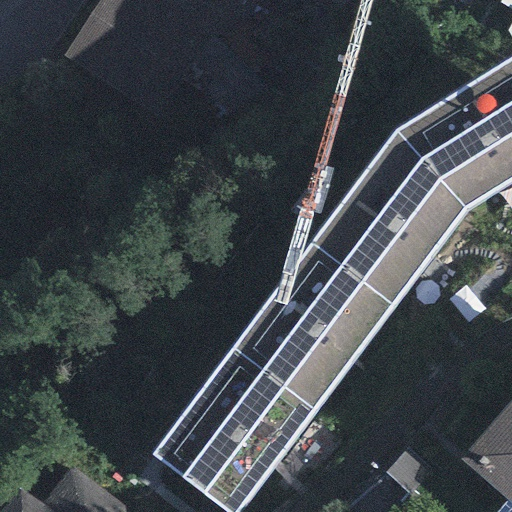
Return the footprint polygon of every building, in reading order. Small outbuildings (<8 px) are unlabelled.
[(203,0),(101,0),(62,66),(152,119),(218,8),(203,0)] [(451,256),(433,257),(434,281),(452,280),(451,256)] [(364,353),(347,363),(357,382),(375,373),(364,353)] [(511,407),(462,468),(511,509),(511,407)] [(282,454),(260,466),(272,488),(294,476),(282,454)] [(124,511),(69,470),(39,510),(20,495),(6,511),(124,511)]
